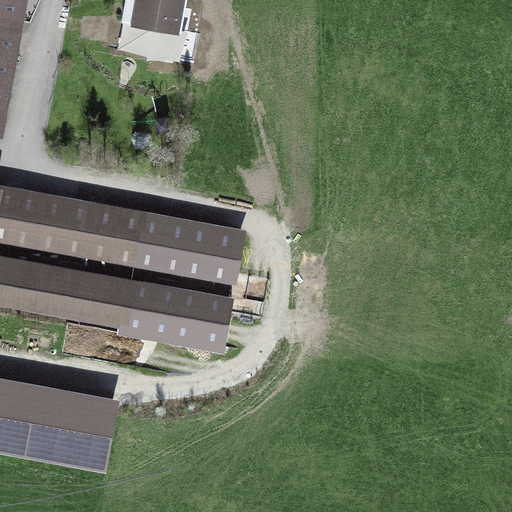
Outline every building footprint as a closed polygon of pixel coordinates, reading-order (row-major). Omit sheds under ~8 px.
[(27,0),(0,0),(0,139),(2,140),(27,0)] [(185,0),(136,0),(131,28),(178,37),(185,0)] [(0,186),(0,193),(2,194),(0,206),(0,244),(236,288),(246,232),(4,187),(0,186)] [(234,301),(0,258),(0,307),(118,330),(117,336),(224,355),(234,301)] [(119,401),(0,380),(0,457),(106,476),(119,401)]
